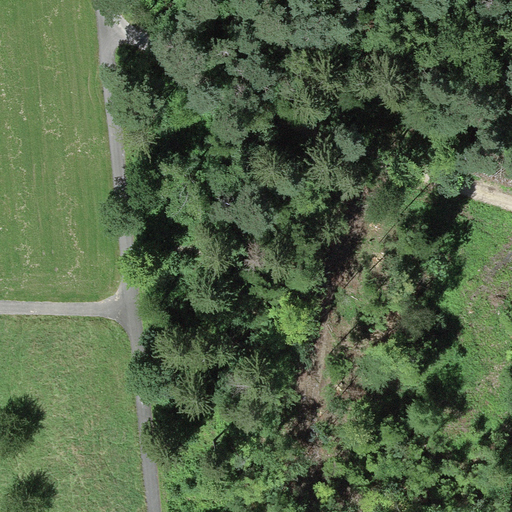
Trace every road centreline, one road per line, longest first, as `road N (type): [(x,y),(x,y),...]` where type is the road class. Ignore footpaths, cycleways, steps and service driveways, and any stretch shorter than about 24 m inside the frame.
road 1 (track): [(158,511),(111,29)]
road 2 (track): [(111,29),(339,141),(511,199)]
road 3 (track): [(0,305),(135,307)]
